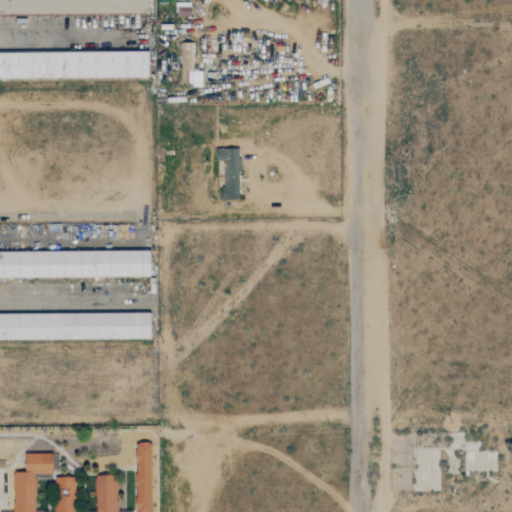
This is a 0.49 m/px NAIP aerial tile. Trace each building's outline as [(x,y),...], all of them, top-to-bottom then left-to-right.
[(148,0),(0,0),(0,13),(148,13),(148,0)] [(190,4),(176,3),(176,16),(189,17),(190,4)] [(190,43),(182,43),(181,83),(189,83),(190,43)] [(149,51),(0,51),(0,78),(149,78),(149,51)] [(188,71),(188,86),(201,86),(201,71),(188,71)] [(238,200),(239,149),(216,149),(215,161),(223,161),(223,200),(238,200)] [(150,250),(0,250),(0,278),(150,278),(150,250)] [(150,312),(0,312),(0,340),(150,340),(150,312)] [(150,511),(152,444),(136,443),(134,511),(150,511)] [(25,451),(52,451),(53,471),(25,471),(25,451)] [(13,511),(13,471),(25,471),(35,472),(35,511),(55,511),(55,475),(76,474),(76,511),(96,511),(96,474),(118,474),(118,511),(13,511)]
